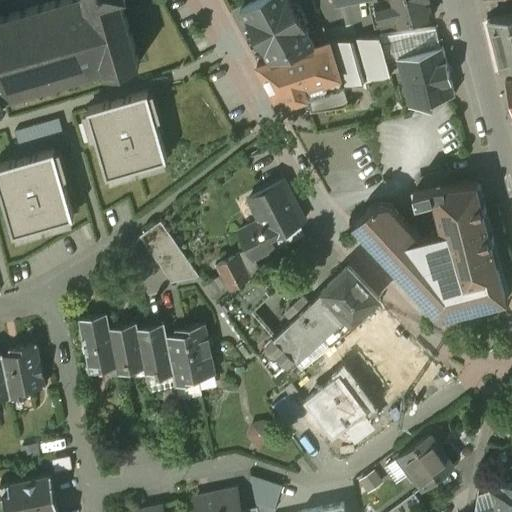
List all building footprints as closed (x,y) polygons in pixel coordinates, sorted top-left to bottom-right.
[(51,0),(49,1),(48,0),(32,0),(34,5),(0,14),(0,100),(5,99),(4,95),(106,65),(107,70),(140,60),(122,0),(51,0)] [(293,0),(253,0),(242,6),(270,59),(317,44),(311,33),(293,0)] [(388,0),(389,3),(378,6),(383,24),(394,21),(394,23),(435,12),(431,0),(388,0)] [(511,12),(491,16),(504,68),(511,65),(511,12)] [(324,26),(311,33),(317,44),(329,40),(324,26)] [(436,26),(380,33),(387,60),(388,60),(398,57),(398,56),(441,45),(436,26)] [(380,33),(329,40),(343,84),(391,72),(388,60),(387,60),(380,33)] [(270,59),(258,63),(276,97),(288,93),(291,102),(306,96),(343,86),(343,84),(329,40),(317,44),(270,59)] [(441,45),(398,56),(398,57),(410,103),(434,103),(432,97),(456,92),(444,45),(441,45)] [(343,86),(306,96),(310,110),(350,105),(343,84),(343,86)] [(150,86),(90,103),(109,171),(169,154),(150,86)] [(408,109),(407,103),(382,104),(385,113),(408,109)] [(25,140),(55,131),(51,118),(21,127),(25,140)] [(58,144),(0,160),(0,169),(17,229),(77,212),(58,144)] [(285,178),(249,197),(260,218),(269,237),(270,236),(305,218),(285,178)] [(477,179),(431,184),(443,229),(421,234),(389,201),(374,202),(353,221),(354,222),(440,315),(508,297),(477,179)] [(260,218),(240,229),(249,246),(253,254),(255,258),(256,257),(275,247),(270,236),(269,237),(260,218)] [(161,220),(140,234),(148,246),(170,231),(161,220)] [(170,231),(148,246),(156,257),(177,242),(170,231)] [(177,242),(156,257),(164,268),(185,253),(177,242)] [(249,246),(238,252),(242,259),(253,254),(249,246)] [(238,252),(218,262),(224,273),(232,288),(250,275),(242,259),(238,252)] [(185,253),(164,268),(172,280),(200,275),(185,253)] [(253,254),(242,259),(250,275),(253,273),(261,267),(256,257),(255,258),(253,254)] [(276,333),(257,351),(280,383),(333,341),(355,322),(353,321),(379,296),(349,264),(276,333)] [(224,273),(207,284),(218,299),(232,288),(224,273)] [(232,288),(218,299),(257,351),(276,333),(252,306),(269,290),(253,273),(250,275),(232,288)] [(108,315),(95,318),(94,313),(79,316),(85,344),(82,344),(84,352),(86,351),(90,370),(117,365),(118,371),(119,371),(108,315)] [(136,320),(111,325),(109,315),(108,315),(119,371),(145,366),(147,378),(148,377),(136,320)] [(165,325),(152,327),(151,322),(138,325),(137,319),(136,320),(148,377),(174,372),(176,383),(177,383),(165,325)] [(206,320),(186,324),(187,328),(168,332),(166,324),(165,325),(177,383),(199,378),(199,375),(216,371),(206,320)] [(37,340),(17,344),(18,349),(4,352),(3,350),(2,350),(11,395),(32,391),(31,386),(46,383),(37,340)] [(0,397),(11,395),(2,350),(0,350),(0,397)] [(343,370),(307,397),(333,432),(347,422),(365,409),(369,405),(366,402),(370,399),(364,390),(367,387),(359,377),(356,380),(349,371),(345,374),(343,370)] [(286,385),(267,399),(281,417),(300,404),(286,385)] [(365,409),(347,422),(357,435),(374,421),(365,409)] [(430,431),(401,452),(424,484),(453,463),(430,431)] [(60,511),(52,472),(9,480),(10,489),(3,491),(7,511),(60,511)] [(511,511),(511,481),(504,484),(504,485),(493,488),(499,508),(500,511),(511,511)] [(238,488),(195,496),(198,511),(240,511),(239,506),(242,506),(238,488)] [(414,492),(386,511),(408,511),(422,502),(414,492)] [(350,511),(348,499),(305,507),(305,511),(350,511)] [(165,511),(163,503),(122,511),(121,511),(165,511)] [(242,506),(239,506),(240,511),(259,511),(257,503),(242,506)]
